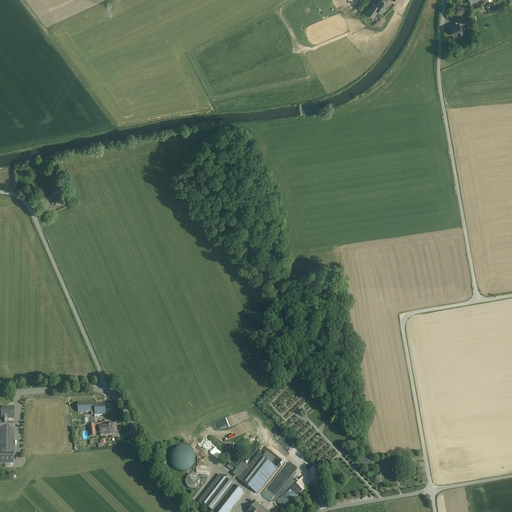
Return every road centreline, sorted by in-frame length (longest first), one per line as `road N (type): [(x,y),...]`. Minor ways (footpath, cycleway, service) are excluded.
road 1 (unclassified): [(477,301),(438,81),(444,0)]
road 2 (unclassified): [(477,301),(408,313),(401,325),(431,490)]
road 3 (unclassified): [(102,387),(29,207),(0,192)]
road 4 (residential): [(195,511),(157,473),(122,404),(102,387)]
